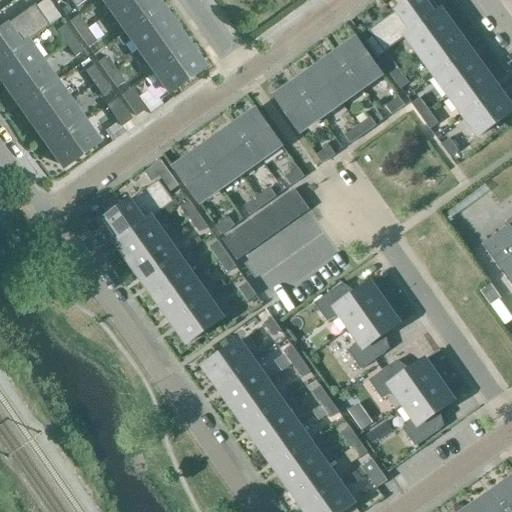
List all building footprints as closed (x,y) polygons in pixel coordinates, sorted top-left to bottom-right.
[(126,0),(104,0),(112,11),(126,0)] [(160,7),(154,0),(126,0),(112,11),(126,31),(160,7)] [(407,36),(438,13),(434,7),(436,5),(432,0),(412,0),(369,31),(385,53),(407,36)] [(0,59),(26,41),(26,42),(49,26),(34,4),(0,28),(0,59)] [(174,28),(160,7),(126,31),(141,51),(174,28)] [(422,56),(455,31),(445,17),(443,18),(438,13),(407,36),(422,56)] [(78,33),(86,27),(77,15),(69,20),(78,33)] [(74,36),(65,23),(57,29),(66,42),(74,36)] [(86,27),(78,33),(87,46),(95,40),(86,27)] [(141,51),(155,72),(189,48),(174,28),(141,51)] [(465,45),(455,31),(422,56),(436,76),(468,53),(463,47),(465,45)] [(66,42),(75,55),(83,49),(74,36),(66,42)] [(345,53),(339,57),(361,89),(382,74),(358,40),(343,51),(345,53)] [(0,59),(0,75),(7,85),(40,62),(26,42),(26,41),(0,59)] [(203,68),(189,48),(155,72),(170,92),(203,68)] [(472,59),(468,53),(436,76),(451,96),(484,71),(474,57),(472,59)] [(115,68),(106,55),(97,61),(106,74),(115,68)] [(331,59),(317,69),(341,103),(361,89),(339,57),(333,61),(331,59)] [(400,70),(391,58),(383,64),(392,76),(400,70)] [(7,85),(21,105),(55,82),(40,62),(7,85)] [(94,82),(103,76),(94,64),(85,69),(94,82)] [(106,74),(115,87),(124,81),(115,68),(106,74)] [(341,103),(317,69),(303,79),(304,81),(298,86),(321,117),(341,103)] [(400,70),(392,76),(401,89),(410,83),(400,70)] [(484,71),(451,96),(465,116),(497,93),(493,87),(495,85),(484,71)] [(103,76),(94,82),(103,95),(112,89),(103,76)] [(21,105),(35,126),(69,102),(55,82),(21,105)] [(321,117),(298,86),(292,90),(291,88),(276,98),(300,132),(321,117)] [(147,109),(132,88),(121,96),(136,116),(147,109)] [(501,99),(497,93),(465,116),(480,136),(511,113),(511,109),(503,97),(501,99)] [(391,115),(405,105),(399,97),(385,107),(391,115)] [(117,98),(107,106),(117,121),(121,127),(132,119),(117,98)] [(421,116),(430,110),(420,98),(412,104),(421,116)] [(50,146),(83,123),(69,102),(35,126),(50,146)] [(421,116),(431,129),(439,123),(430,110),(421,116)] [(282,145),(258,111),(243,122),(244,124),(238,128),(261,160),(282,145)] [(358,126),(364,135),(377,125),(371,117),(358,126)] [(117,121),(105,130),(112,140),(124,131),(121,127),(117,121)] [(50,146),(64,167),(98,143),(83,123),(50,146)] [(364,135),(358,126),(345,135),(351,144),(364,135)] [(261,160),(238,128),(232,132),(231,130),(216,140),(241,174),(261,160)] [(459,151),(450,138),(441,144),(451,157),(459,151)] [(241,174),(216,140),(202,150),(204,152),(198,157),(220,188),(241,174)] [(336,154),(330,146),(316,155),(322,164),(336,154)] [(220,188),(198,157),(192,161),(190,159),(175,169),(199,203),(220,188)] [(153,183),(168,172),(161,162),(146,173),(153,183)] [(291,185),(304,176),(298,167),(285,177),(291,185)] [(151,218),(151,219),(174,202),(159,181),(102,221),(113,236),(115,234),(119,240),(151,218)] [(263,205),(276,196),(270,187),(257,196),(263,205)] [(292,191),(282,199),(296,219),(307,212),(292,191)] [(263,205),(257,196),(244,206),(250,214),(263,205)] [(282,199),(272,206),(286,226),(296,219),(282,199)] [(190,219),(198,213),(189,200),(181,206),(190,219)] [(276,234),(286,226),(272,206),(261,213),(276,234)] [(198,213),(190,219),(199,232),(207,226),(198,213)] [(266,241),(276,234),(261,213),(251,220),(266,241)] [(235,224),(230,216),(216,226),(222,234),(235,224)] [(511,217),(507,221),(510,224),(482,244),(511,285),(511,217)] [(121,248),(131,262),(165,238),(151,219),(151,218),(119,240),(123,246),(121,248)] [(256,248),(266,241),(251,220),(241,228),(256,248)] [(245,255),(256,248),(241,228),(231,235),(245,255)] [(235,263),(245,255),(231,235),(221,242),(235,263)] [(143,275),(148,281),(179,258),(165,238),(131,262),(141,276),(143,275)] [(227,254),(218,241),(209,247),(218,260),(227,254)] [(218,260),(228,273),(236,267),(227,254),(218,260)] [(150,288),(160,303),(194,279),(179,258),(148,281),(152,287),(150,288)] [(172,315),(176,321),(208,299),(194,279),(160,303),(170,317),(172,315)] [(238,287),(248,301),(256,295),(246,281),(238,287)] [(350,328),(384,304),(370,283),(348,298),(339,286),(314,304),(327,323),(342,316),(350,328)] [(189,344),(223,320),(208,299),(176,321),(180,327),(178,329),(189,344)] [(399,325),(384,304),(350,328),(359,341),(348,352),(361,371),(386,353),(378,340),(399,325)] [(273,336),(281,330),(272,317),(263,323),(273,336)] [(238,342),(204,366),(215,381),(217,379),(221,385),(253,363),(238,342)] [(292,364),(301,358),(292,345),(283,351),(292,364)] [(301,358),(292,364),(301,377),(310,371),(301,358)] [(405,405),(439,381),(424,360),(403,376),(394,363),(369,381),(382,400),(396,393),(405,405)] [(253,363),(221,385),(226,391),(223,393),(234,407),(268,383),(253,363)] [(454,402),(439,381),(405,405),(414,418),(403,429),(416,448),(441,430),(432,417),(454,402)] [(246,420),(250,426),(282,403),(268,383),(234,407),(244,421),(246,420)] [(321,405),(329,399),(320,386),(312,392),(321,405)] [(329,399),(321,405),(330,417),(339,411),(329,399)] [(252,433),(262,448),(296,424),(282,403),(250,426),(254,432),(252,433)] [(367,416),(357,424),(362,432),(373,424),(367,416)] [(387,422),(367,436),(372,444),(392,430),(387,422)] [(274,460),(279,466),(311,444),(296,424),(262,448),(272,462),(274,460)] [(358,439),(349,426),(341,432),(350,445),(358,439)] [(358,439),(350,445),(359,458),(367,452),(358,439)] [(281,474),(291,488),(325,464),(311,444),(279,466),(283,472),(281,474)] [(376,488),(387,480),(372,459),(361,467),(376,488)] [(303,501),(307,507),(339,484),(325,464),(291,488),(301,502),(303,501)] [(357,472),(349,477),(353,483),(361,477),(357,472)] [(503,490),(497,494),(509,511),(511,511),(511,480),(501,488),(503,490)] [(339,484),(307,507),(310,511),(344,511),(354,505),(339,484)] [(490,496),(475,506),(479,511),(509,511),(497,494),(491,498),(490,496)]
